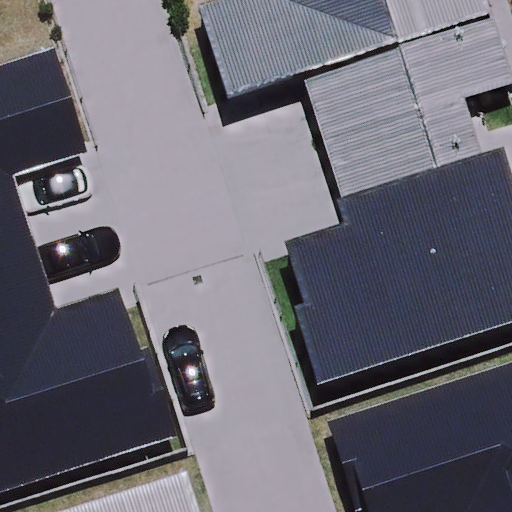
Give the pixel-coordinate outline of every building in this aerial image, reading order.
[(227,0),(195,10),(221,95),(301,71),(324,138),(450,99),(497,83),(471,0),(227,0)] [(0,247),(22,241),(0,169),(72,147),(43,50),(0,63),(0,247)] [(450,99),(324,138),(350,225),(283,246),(323,378),(511,320),(511,192),(498,148),(468,157),(450,99)] [(22,241),(0,247),(0,485),(156,439),(112,292),(47,312),(22,241)] [(511,511),(511,364),(330,420),(358,511),(511,511)] [(64,511),(177,511),(168,480),(64,511)]
